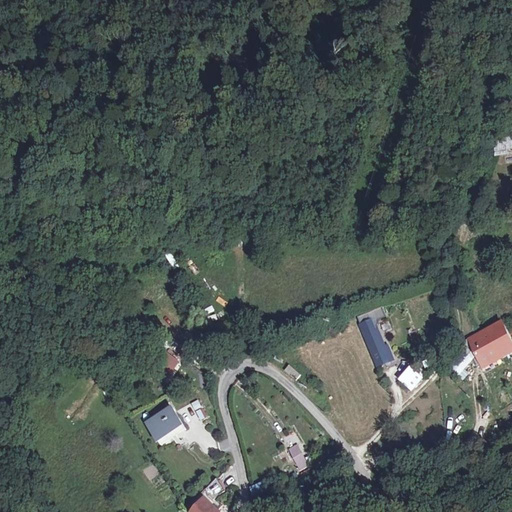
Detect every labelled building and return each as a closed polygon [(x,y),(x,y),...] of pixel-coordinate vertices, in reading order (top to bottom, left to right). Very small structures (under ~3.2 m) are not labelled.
[(174,252),(167,255),(174,271),(181,269),(174,252)] [(377,318),(363,324),(381,364),(400,356),(393,342),(389,344),(377,318)] [(511,345),(503,324),(468,339),(480,367),(511,351),(511,345)] [(422,376),(409,365),(398,379),(411,390),(422,376)] [(289,366),(285,372),(296,381),(301,375),(289,366)] [(147,419),(161,442),(185,428),(170,405),(147,419)] [(309,468),(298,444),(288,449),(298,472),(309,468)] [(262,480),(247,486),(252,497),(266,490),(262,480)] [(208,489),(215,496),(223,488),(216,481),(208,489)] [(218,511),(204,499),(192,511),(218,511)]
